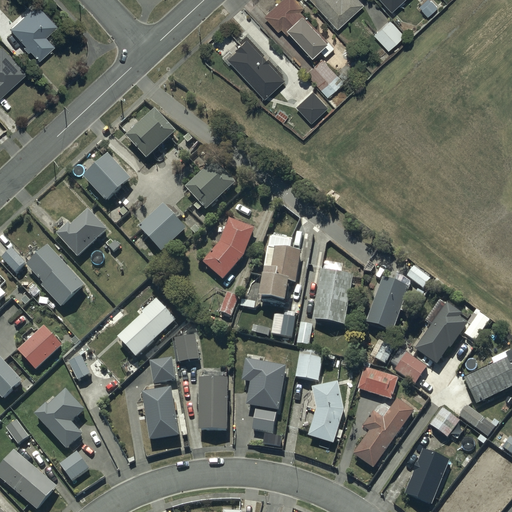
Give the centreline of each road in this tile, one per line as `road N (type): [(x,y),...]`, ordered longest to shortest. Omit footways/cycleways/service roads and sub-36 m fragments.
road 1 (residential): [(0,191),(142,57)]
road 2 (residential): [(280,480),(182,481),(106,511)]
